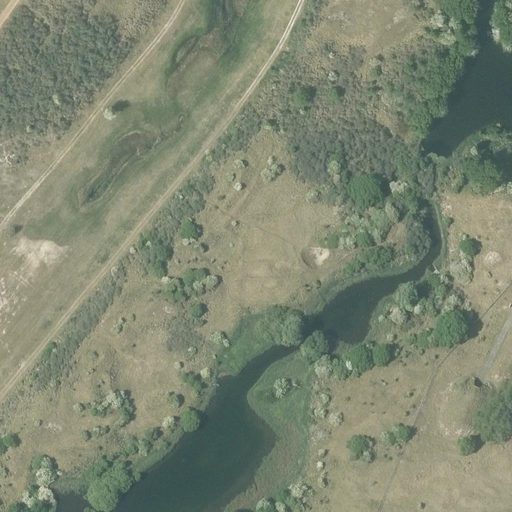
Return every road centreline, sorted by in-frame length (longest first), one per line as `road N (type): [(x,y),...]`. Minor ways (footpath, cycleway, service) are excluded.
road 1 (track): [(0,393),(253,88),(302,0)]
road 2 (track): [(0,229),(182,0)]
